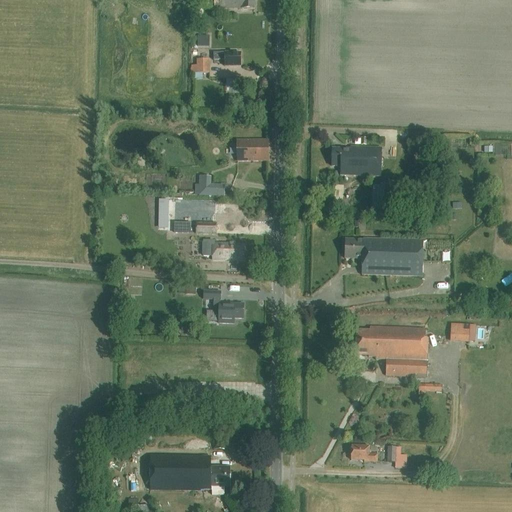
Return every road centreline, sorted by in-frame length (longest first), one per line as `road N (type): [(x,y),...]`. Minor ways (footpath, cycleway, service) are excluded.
road 1 (tertiary): [(274,511),(283,0)]
road 2 (track): [(0,261),(278,281)]
